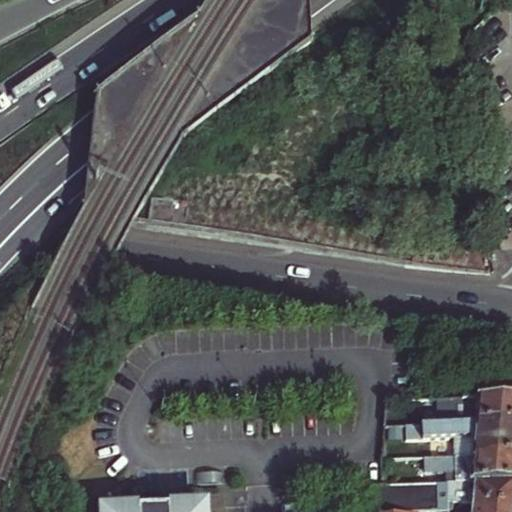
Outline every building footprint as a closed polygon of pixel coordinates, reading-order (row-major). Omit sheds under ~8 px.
[(436,402),(436,428),(511,425),(511,400),(461,401),(436,402)] [(454,441),(455,460),(511,458),(511,425),(436,428),(403,429),(403,443),(454,441)] [(473,484),(511,483),(511,458),(455,460),(423,461),(424,474),(454,473),(455,485),(469,485),(473,484)] [(448,503),(471,506),(511,510),(511,483),(473,484),(473,493),(468,493),(469,485),(455,485),(447,485),(448,503)] [(447,511),(448,503),(447,485),(381,487),(365,487),(366,511),(447,511)]
